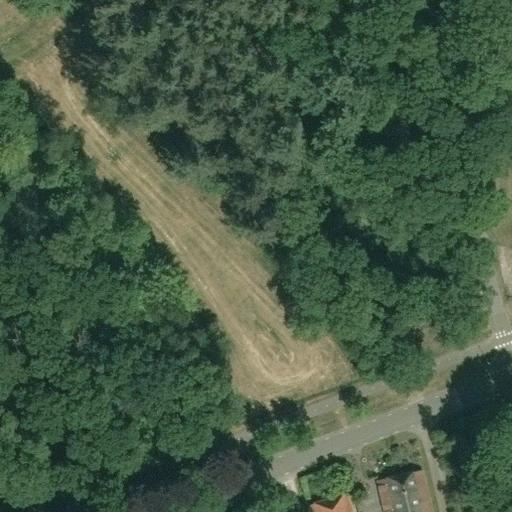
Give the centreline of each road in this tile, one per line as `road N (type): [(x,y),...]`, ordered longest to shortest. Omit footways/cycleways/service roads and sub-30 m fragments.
road 1 (tertiary): [(161,511),(511,377)]
road 2 (unclassified): [(511,359),(480,239),(502,0)]
